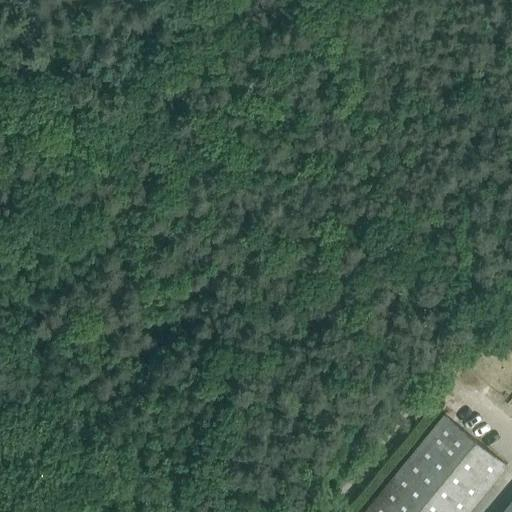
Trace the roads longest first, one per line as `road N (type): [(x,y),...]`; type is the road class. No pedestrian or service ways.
road 1 (track): [(180,511),(234,336),(228,300),(164,229),(362,0)]
road 2 (track): [(295,511),(511,289)]
road 3 (unclassified): [(0,413),(91,511)]
